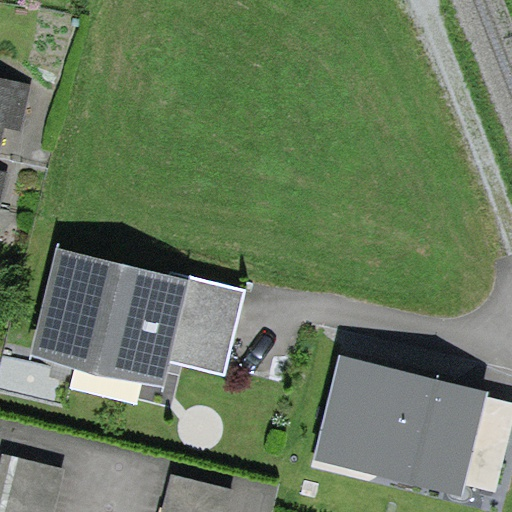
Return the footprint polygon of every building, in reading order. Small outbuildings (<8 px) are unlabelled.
[(0,119),(19,124),(27,88),(0,81),(0,119)] [(154,369),(173,291),(66,265),(47,343),(154,369)] [(3,455),(0,467),(0,485),(54,499),(61,469),(3,455)] [(173,476),(166,506),(191,511),(225,511),(231,491),(173,476)] [(0,511),(50,511),(54,499),(0,485),(0,511)]
